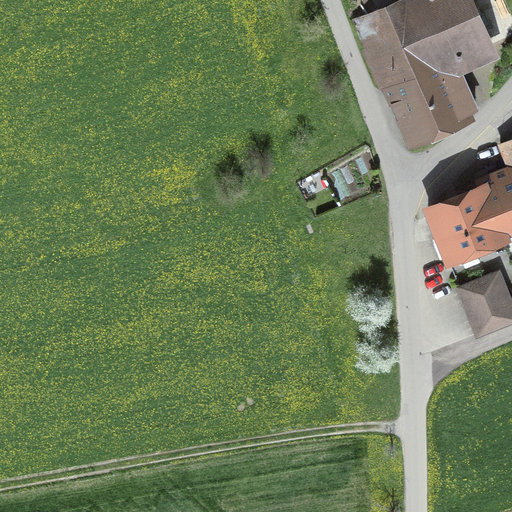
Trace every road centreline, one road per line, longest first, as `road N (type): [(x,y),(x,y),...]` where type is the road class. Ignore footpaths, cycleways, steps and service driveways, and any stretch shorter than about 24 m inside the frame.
road 1 (track): [(0,487),(296,432),(414,428)]
road 2 (unclassified): [(413,511),(414,381),(400,187)]
road 3 (unclassified): [(400,187),(329,0)]
road 4 (unclassified): [(400,187),(511,87)]
